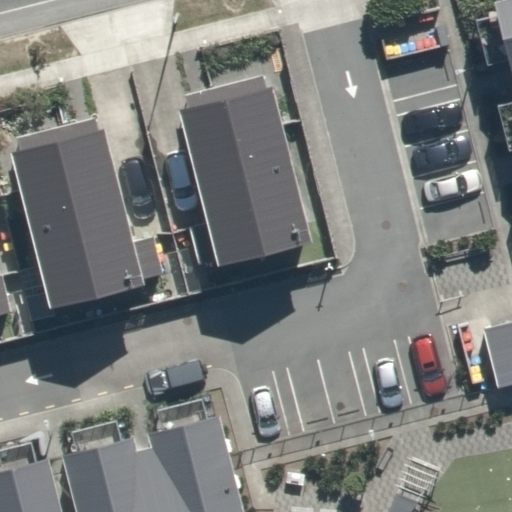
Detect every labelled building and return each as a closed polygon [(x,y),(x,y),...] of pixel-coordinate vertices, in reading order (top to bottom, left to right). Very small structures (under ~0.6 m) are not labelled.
[(511,0),(494,0),(511,71),(511,70),(511,0)] [(452,60),(359,78),(367,122),(460,104),(452,60)] [(187,104),(177,107),(205,222),(188,227),(198,264),(216,259),(217,264),(311,240),(271,82),(265,85),(261,74),(184,94),(187,104)] [(19,147),(9,150),(49,306),(143,283),(142,277),(163,273),(153,235),(132,240),(103,125),(97,127),(94,117),(16,137),(19,147)] [(0,314),(12,311),(2,274),(0,274),(0,314)] [(511,383),(511,321),(483,328),(496,388),(511,383)] [(131,433),(58,450),(74,511),(244,511),(218,411),(145,429),(148,443),(134,446),(131,433)] [(511,511),(511,445),(443,463),(455,511),(511,511)] [(0,511),(62,511),(48,455),(0,466),(0,511)] [(409,511),(439,471),(411,459),(402,468),(384,511),(409,511)]
